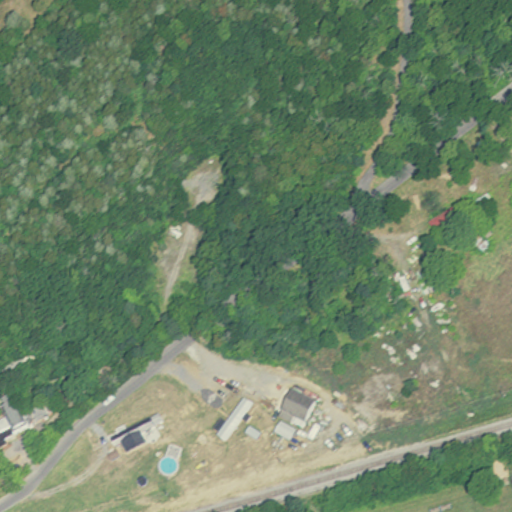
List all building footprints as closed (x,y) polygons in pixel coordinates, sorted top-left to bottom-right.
[(426,222),(432,230),(468,205),(463,197),(426,222)] [(274,412),(298,427),(313,402),(289,388),(274,412)] [(0,442),(49,420),(35,389),(0,404),(0,411),(3,418),(0,419),(0,442)] [(250,405),(240,397),(221,421),(217,418),(208,430),(221,441),(250,405)] [(106,436),(110,446),(160,423),(155,413),(106,436)] [(178,448),(167,444),(162,460),(173,464),(178,448)]
